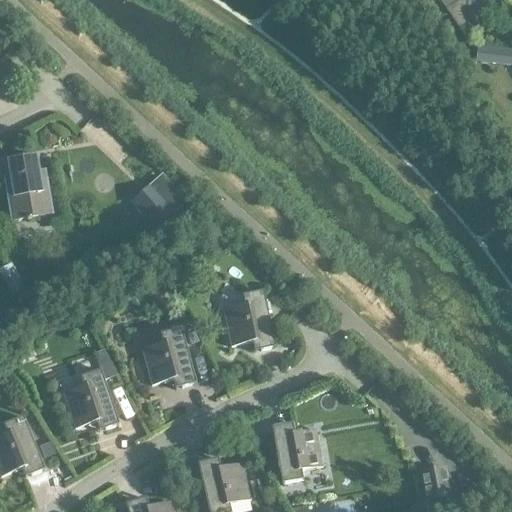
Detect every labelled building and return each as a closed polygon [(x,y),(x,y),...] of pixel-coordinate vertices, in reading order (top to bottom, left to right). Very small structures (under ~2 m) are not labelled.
[(466,42),(467,0),(460,0),(445,10),(466,42)] [(511,52),(476,49),(474,65),(511,68),(511,52)] [(36,157),(8,162),(12,186),(6,187),(12,222),(27,220),(28,222),(32,221),(32,219),(38,218),(37,212),(51,209),(46,180),(40,181),(36,157)] [(150,190),(132,207),(158,235),(176,218),(150,190)] [(21,278),(6,286),(13,298),(28,290),(21,278)] [(264,293),(258,295),(243,298),(245,308),(224,312),(231,349),(259,343),(261,353),(276,350),(264,293)] [(181,330),(160,336),(163,346),(142,351),(152,388),(179,380),(182,390),(196,386),(181,330)] [(84,389),(63,395),(75,431),(102,422),(105,431),(119,427),(103,380),(117,375),(109,361),(98,365),(101,372),(80,379),(84,389)] [(23,419),(3,427),(7,436),(0,439),(0,476),(1,479),(27,469),(31,478),(45,472),(23,419)] [(323,469),(317,432),(289,437),(287,427),(272,430),(283,486),(304,482),(302,473),(323,469)] [(51,442),(39,447),(44,460),(56,455),(51,442)] [(251,502),(242,465),(215,472),(212,462),(198,466),(209,511),(231,511),(230,507),(251,502)] [(260,469),(250,472),(252,482),(263,479),(260,469)] [(446,470),(422,474),(427,502),(451,498),(446,470)] [(172,511),(170,503),(143,511),(140,502),(126,506),(127,511),(172,511)]
